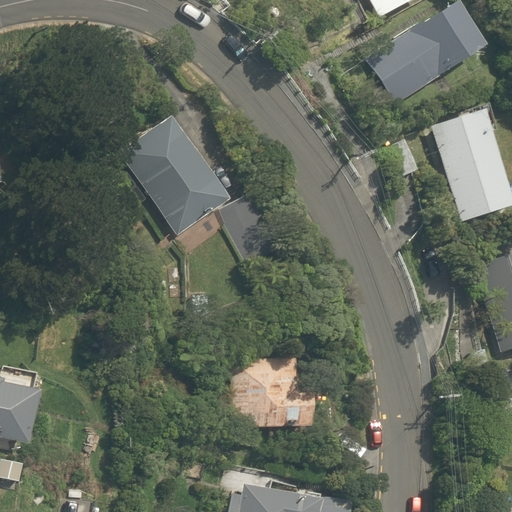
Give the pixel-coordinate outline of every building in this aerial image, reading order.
[(360,0),(376,28),(425,0),(360,0)] [(452,2),(355,52),(390,108),(483,60),(452,2)] [(476,108),(424,127),(455,222),(507,204),(476,108)] [(216,210),(227,203),(173,116),(118,150),(172,237),(216,210)] [(409,170),(394,141),(374,151),(389,181),(409,170)] [(277,241),(246,191),(227,203),(216,210),(247,259),(277,241)] [(511,346),(511,251),(468,265),(496,352),(511,346)] [(291,400),(292,360),(226,359),(224,429),(305,432),(306,401),(291,400)] [(37,387),(0,378),(0,441),(23,447),(37,387)] [(313,511),(317,496),(230,479),(224,511),(313,511)]
